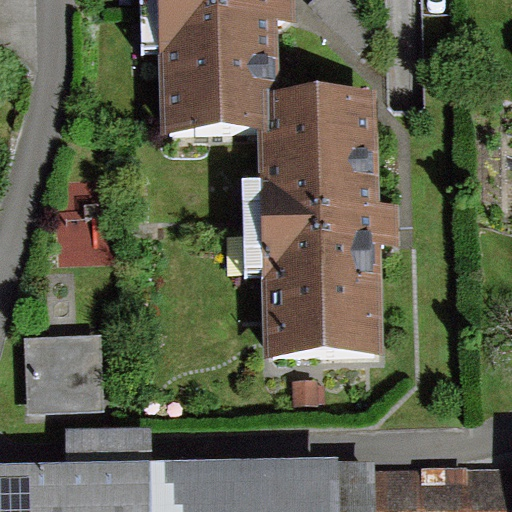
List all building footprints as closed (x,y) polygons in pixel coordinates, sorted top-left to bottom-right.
[(160,0),(164,132),(261,129),(273,129),(272,88),(280,88),(276,0),(160,0)] [(261,129),(267,358),(382,356),(378,86),(280,88),(272,88),(273,129),(261,129)] [(103,335),(26,338),(28,413),(106,411),(103,335)] [(67,431),(67,462),(154,460),(154,429),(67,431)] [(159,460),(159,511),(341,511),(341,461),(341,458),(159,460)] [(67,462),(0,463),(0,511),(159,511),(159,460),(154,460),(67,462)] [(375,461),(341,461),(341,511),(375,511),(375,472),(375,461)] [(511,511),(511,469),(375,472),(375,511),(511,511)]
